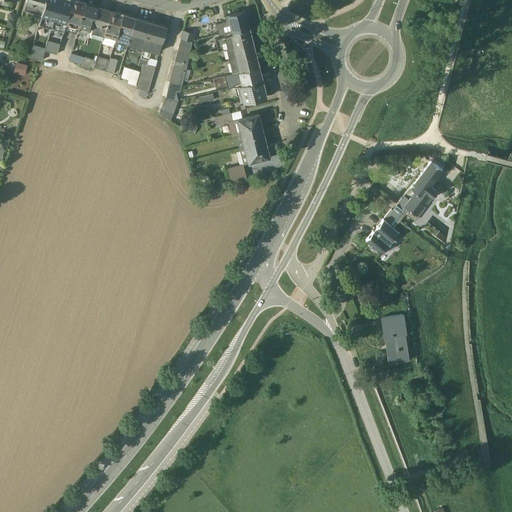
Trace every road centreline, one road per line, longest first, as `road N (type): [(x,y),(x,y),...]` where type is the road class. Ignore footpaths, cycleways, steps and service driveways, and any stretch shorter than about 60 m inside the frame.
road 1 (primary): [(252,263),(186,370),(72,511)]
road 2 (primary): [(107,511),(225,364),(268,284)]
road 3 (primary): [(345,76),(252,263)]
road 4 (unclassified): [(405,511),(335,335)]
road 5 (primary): [(285,254),(367,85)]
road 6 (unclassified): [(303,279),(371,143)]
road 7 (track): [(463,0),(428,135)]
